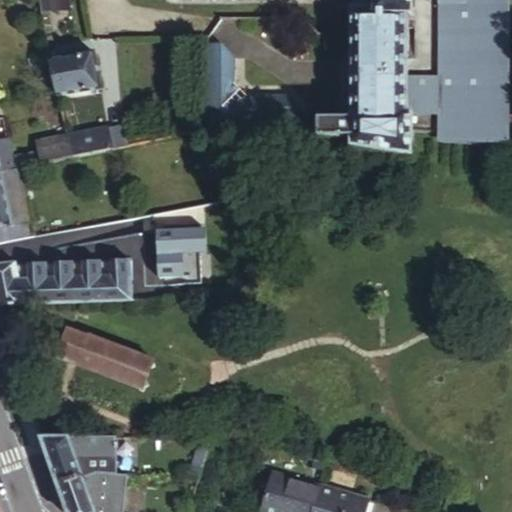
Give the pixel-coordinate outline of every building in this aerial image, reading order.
[(55,0),(41,0),(42,9),(56,9),(55,0)] [(350,0),(350,33),(350,118),(316,117),(316,127),(349,128),(349,136),(349,145),(414,160),(414,113),(408,113),(408,77),(407,14),(412,15),(412,0),(350,0)] [(438,134),(500,135),(501,30),(507,30),(507,0),(438,0),(439,77),(408,77),(408,113),(414,113),(438,113),(438,134)] [(501,30),(500,135),(509,135),(509,0),(507,0),(507,30),(501,30)] [(218,43),(205,43),(205,125),(295,127),(295,108),(282,95),(244,95),(231,82),(232,56),(218,43)] [(91,51),(50,61),(58,96),(100,87),(91,51)] [(0,119),(0,148),(8,147),(18,145),(16,136),(4,139),(0,119)] [(129,123),(115,127),(119,148),(134,144),(129,123)] [(115,127),(67,138),(72,158),(119,148),(115,127)] [(316,127),(316,135),(349,136),(349,128),(316,127)] [(32,154),(35,167),(72,158),(67,138),(38,145),(40,153),(32,154)] [(13,171),(8,147),(0,148),(0,173),(2,173),(13,171)] [(349,147),(346,156),(404,175),(407,167),(349,147)] [(2,173),(0,173),(0,244),(8,242),(3,224),(12,223),(2,173)] [(0,305),(62,303),(97,302),(174,299),(173,289),(160,290),(160,278),(41,281),(40,261),(0,261),(0,305)] [(144,359),(68,330),(57,359),(69,364),(143,392),(154,363),(144,359)] [(41,437),(57,484),(84,476),(83,472),(92,469),(85,452),(118,453),(118,438),(90,437),(41,437)] [(212,438),(201,438),(194,465),(204,467),(209,447),(211,443),(212,438)] [(92,469),(83,472),(84,476),(86,481),(101,475),(108,493),(105,501),(94,504),(97,511),(100,511),(104,510),(108,511),(112,511),(118,511),(126,468),(106,465),(92,469)] [(201,476),(202,471),(190,468),(189,473),(201,476)] [(320,483),(273,470),(262,507),(279,511),(311,511),(320,483)] [(199,482),(201,476),(189,473),(187,480),(199,482)] [(112,511),(108,511),(104,510),(100,511),(97,511),(94,504),(105,501),(108,493),(101,475),(86,481),(84,476),(57,484),(60,493),(65,506),(67,511),(112,511)] [(365,511),(370,496),(320,483),(311,511),(365,511)]
